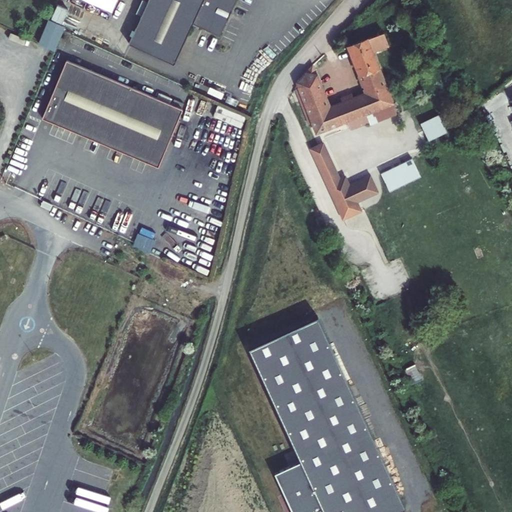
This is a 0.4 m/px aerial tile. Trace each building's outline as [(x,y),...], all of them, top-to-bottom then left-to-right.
[(149,0),(129,44),(174,65),(193,24),(220,37),(236,0),(149,0)] [(39,44),(56,49),(63,23),(45,19),(39,44)] [(312,68),(297,84),(317,134),(345,122),(348,131),(367,123),(364,115),(390,104),(370,54),(386,48),(381,34),(347,47),(365,94),(352,99),(350,95),(339,99),(341,104),(328,109),(312,68)] [(183,109),(66,60),(42,118),(158,167),(183,109)] [(390,104),(364,115),(367,123),(368,125),(394,115),(390,104)] [(437,116),(419,125),(427,142),(445,133),(437,116)] [(323,144),(311,150),(344,220),(361,211),(358,204),(349,186),(345,178),(340,180),(323,144)] [(381,174),(390,192),(421,177),(412,159),(381,174)] [(349,186),(358,204),(379,193),(371,176),(349,186)] [(395,511),(405,508),(316,316),(248,348),(300,460),(274,472),(292,511),(395,511)] [(85,497),(101,504),(106,494),(90,487),(85,497)]
